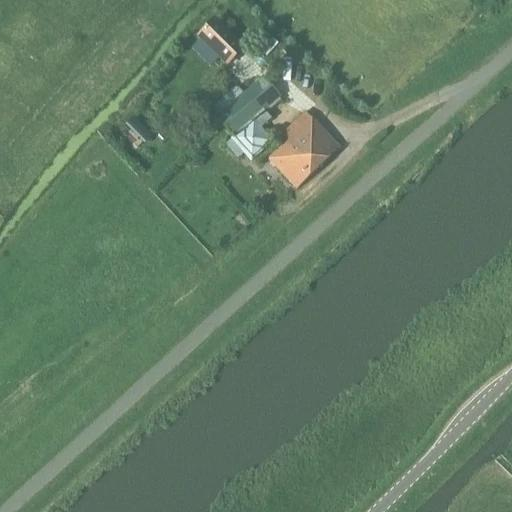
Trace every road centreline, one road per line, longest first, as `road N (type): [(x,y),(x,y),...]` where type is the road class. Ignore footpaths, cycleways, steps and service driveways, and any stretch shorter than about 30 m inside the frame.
road 1 (unclassified): [(18,511),(511,53)]
road 2 (unclassified): [(378,511),(511,375)]
